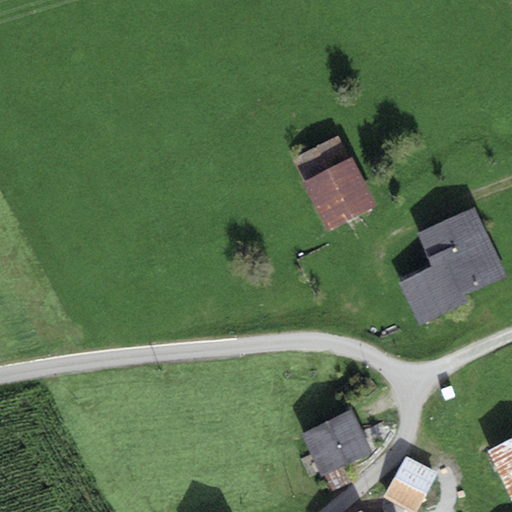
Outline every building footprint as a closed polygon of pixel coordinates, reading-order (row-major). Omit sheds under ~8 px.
[(354,167),(305,190),(328,239),(377,215),(354,167)] [(442,277),(409,292),(428,334),(466,317),(466,307),(495,294),(479,258),(492,252),(476,216),(425,239),(442,277)] [(361,419),(309,439),(324,479),(376,459),(361,419)] [(511,449),(492,459),(511,499),(511,449)] [(422,511),(439,481),(408,465),(387,505),(400,511),(422,511)]
